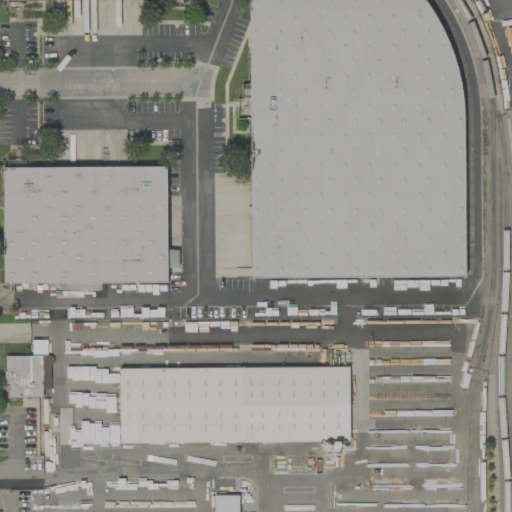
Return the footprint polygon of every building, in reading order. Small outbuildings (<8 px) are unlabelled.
[(248,0),(249,278),(458,278),(456,0),(248,0)] [(3,284),(166,283),(166,268),(178,268),(178,250),(166,250),(166,167),(2,168),(3,284)] [(31,355),(46,355),(46,340),(32,340),(31,355)] [(41,356),(4,356),(4,384),(7,384),(7,398),(41,397),(41,356)] [(118,369),(119,444),(324,442),(324,450),(351,450),(351,439),(348,439),(348,367),(118,369)] [(237,511),(238,495),(213,495),(213,511),(237,511)]
